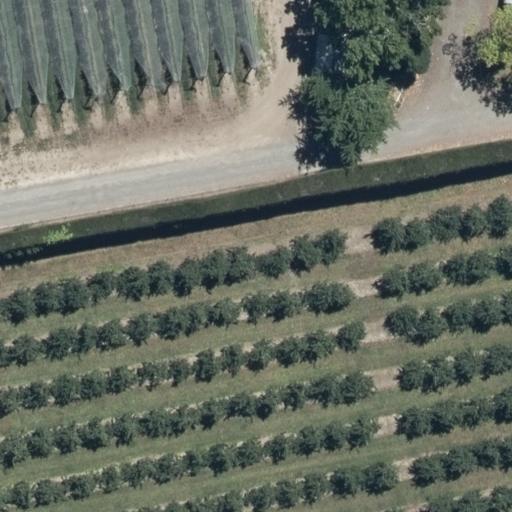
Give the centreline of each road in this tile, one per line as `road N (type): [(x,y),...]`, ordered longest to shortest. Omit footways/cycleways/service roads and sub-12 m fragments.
road 1 (track): [(0,203),(313,145),(511,120)]
road 2 (track): [(461,0),(420,132)]
